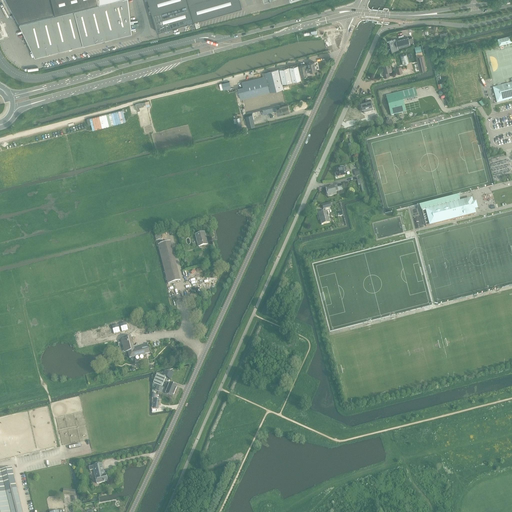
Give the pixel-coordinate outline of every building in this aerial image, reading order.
[(6,0),(19,24),(56,15),(80,9),(97,4),(96,0),(6,0)] [(127,0),(119,0),(109,3),(118,37),(132,33),(127,0)] [(147,0),(157,32),(242,8),(239,0),(147,0)] [(104,4),(98,5),(106,39),(118,37),(109,3),(104,4)] [(103,40),(106,39),(98,5),(86,8),(95,42),(103,40)] [(84,45),(95,42),(86,8),(75,11),(84,45)] [(75,11),(63,14),(72,48),(84,45),(75,11)] [(72,48),(63,14),(52,17),(58,43),(61,51),(62,51),(63,51),(65,50),(66,50),(72,48)] [(52,17),(41,20),(49,54),(52,53),(57,52),(59,52),(61,51),(58,43),(52,17)] [(35,58),(49,54),(41,20),(20,25),(35,58)] [(499,45),(511,42),(510,36),(498,39),(499,45)] [(398,48),(410,45),(410,44),(414,43),(413,38),(408,39),(408,38),(396,41),(395,40),(388,42),(387,42),(389,52),(391,51),(398,50),(398,48)] [(400,56),(402,65),(409,63),(407,55),(400,56)] [(416,57),(419,71),(426,70),(423,55),(416,57)] [(389,71),(392,70),(389,59),(381,61),(382,65),(383,65),(384,72),(383,72),(384,77),(390,76),(389,71)] [(308,75),(307,73),(310,72),(316,71),(314,62),(308,63),(308,65),(305,65),(299,66),(301,76),(308,75)] [(261,95),(267,93),(284,89),(282,84),(292,82),(301,80),(298,65),(289,67),(279,69),(262,74),(263,77),(242,83),(243,87),(238,88),(240,100),(261,95)] [(511,80),(511,84),(493,88),(497,103),(511,98),(511,80)] [(415,89),(386,96),(391,116),(406,112),(402,100),(417,96),(415,89)] [(363,102),(360,103),(362,111),(363,111),(364,113),(372,111),(370,100),(366,101),(363,102)] [(293,103),(281,106),(283,114),(284,114),(285,113),(295,111),(293,103)] [(262,111),(244,115),(247,127),(265,123),(262,111)] [(345,168),(343,168),(343,167),(340,168),(340,169),(336,170),(337,173),(336,173),(336,174),(335,175),(336,177),(337,178),(338,177),(338,178),(345,176),(345,173),(346,173),(346,172),(346,171),(345,168)] [(334,187),(325,189),(327,194),(326,195),(327,196),(328,196),(328,197),(336,195),(335,192),(338,191),(343,190),(342,186),(337,187),(337,186),(334,187)] [(458,198),(419,208),(422,212),(458,203),(458,198)] [(471,199),(459,202),(458,203),(422,212),(426,226),(475,214),(474,210),(475,207),(475,205),(472,203),(471,199)] [(322,225),(330,223),(327,211),(318,213),(319,218),(320,218),(322,225)] [(199,247),(208,245),(205,233),(196,235),(199,247)] [(181,282),(171,242),(158,246),(168,285),(181,282)] [(121,343),(118,344),(121,354),(124,353),(124,354),(128,353),(134,351),(131,337),(121,340),(121,343)] [(148,347),(134,351),(128,353),(129,359),(142,356),(143,357),(145,356),(146,355),(150,354),(148,347)] [(157,374),(153,384),(162,387),(166,378),(157,374)] [(167,383),(165,389),(175,393),(177,387),(167,383)] [(175,393),(165,389),(158,386),(156,391),(163,394),(165,395),(173,398),(175,393)] [(97,484),(108,482),(107,475),(105,476),(102,464),(93,466),(89,467),(90,471),(94,470),(96,478),(95,478),(97,484)] [(0,511),(20,511),(20,508),(21,508),(12,468),(1,471),(0,470),(0,511)]
